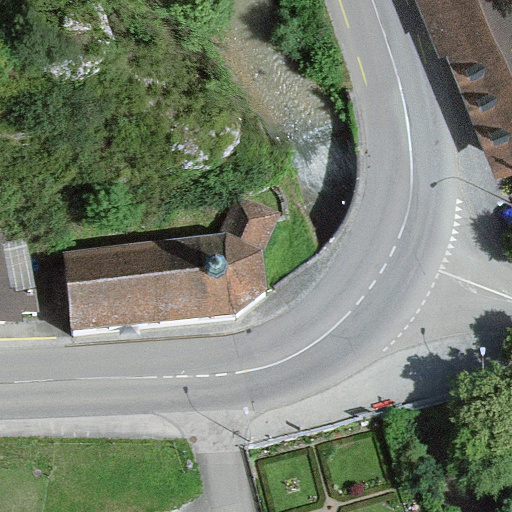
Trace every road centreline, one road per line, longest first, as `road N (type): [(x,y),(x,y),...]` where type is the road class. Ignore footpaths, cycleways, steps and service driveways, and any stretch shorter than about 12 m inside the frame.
road 1 (secondary): [(0,386),(267,366),(323,336),(396,254)]
road 2 (secondary): [(396,254),(407,215),(408,131),(372,0)]
road 3 (residential): [(396,254),(511,301)]
